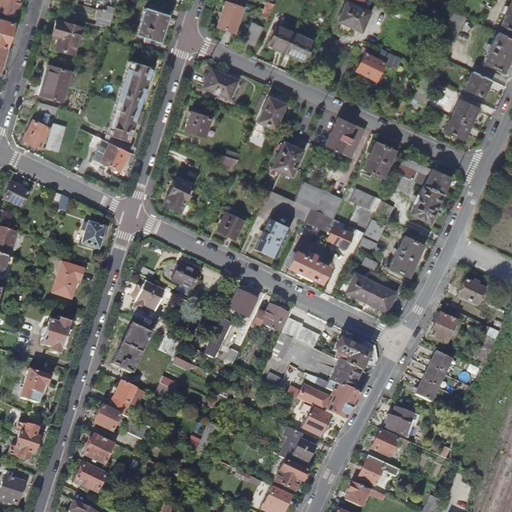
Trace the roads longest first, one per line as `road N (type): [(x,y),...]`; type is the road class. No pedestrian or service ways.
road 1 (residential): [(186,38),(484,171)]
road 2 (residential): [(130,214),(38,511)]
road 3 (residential): [(399,344),(130,214)]
road 4 (residential): [(484,171),(399,344)]
road 5 (residential): [(399,344),(313,511)]
road 6 (residential): [(186,38),(130,214)]
road 7 (residential): [(130,214),(0,151)]
road 8 (residential): [(38,0),(0,133)]
